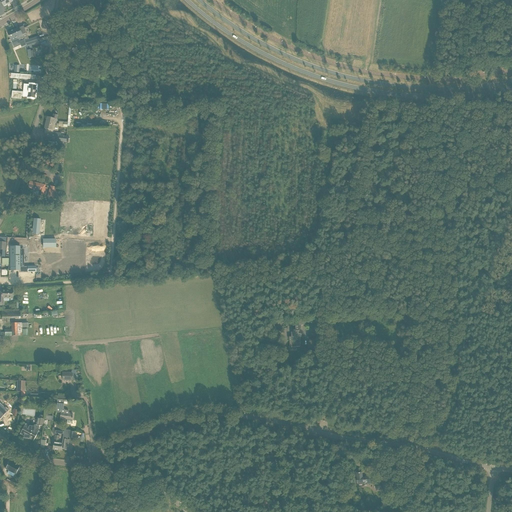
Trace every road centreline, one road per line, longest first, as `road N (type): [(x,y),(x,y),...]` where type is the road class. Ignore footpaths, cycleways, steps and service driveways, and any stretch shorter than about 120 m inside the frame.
road 1 (track): [(511,178),(313,243),(211,263),(25,280)]
road 2 (unclassified): [(511,470),(450,461),(347,426),(237,409),(171,418),(104,449),(88,466)]
road 3 (secondary): [(187,0),(262,52),(344,85),(420,96),(511,88)]
road 4 (secondary): [(511,81),(420,88),(335,73),(259,41),(199,0)]
road 5 (track): [(427,452),(452,417),(458,334),(511,202)]
road 6 (residential): [(0,225),(41,100),(56,0)]
road 7 (track): [(440,204),(451,225),(452,285),(462,309),(511,313)]
road 8 (unknown): [(105,272),(115,115)]
